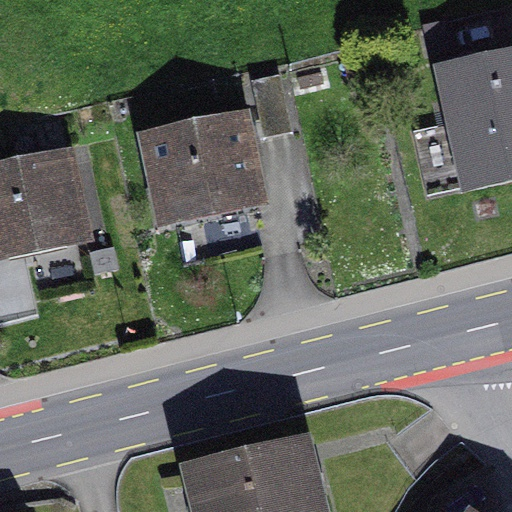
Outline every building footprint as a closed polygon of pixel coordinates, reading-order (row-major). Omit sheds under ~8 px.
[(375,61),(349,68),(353,84),(379,77),(375,61)] [(511,62),(443,77),(468,191),(511,181),(511,62)] [(283,78),(254,83),(265,142),(295,137),(283,78)] [(240,129),(147,148),(154,182),(163,181),(171,221),(255,204),(240,129)] [(63,166),(0,180),(0,257),(80,240),(63,166)] [(318,511),(304,451),(193,478),(201,511),(318,511)]
